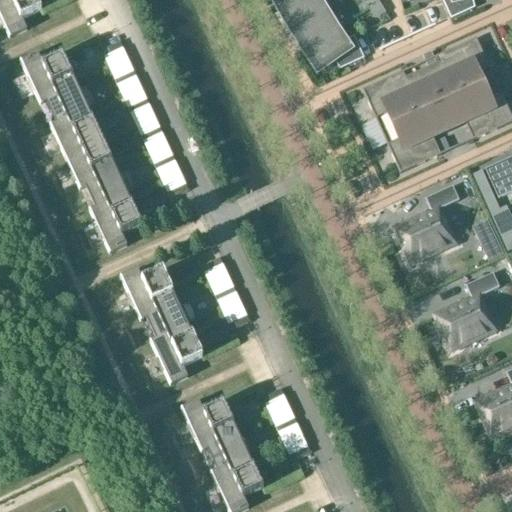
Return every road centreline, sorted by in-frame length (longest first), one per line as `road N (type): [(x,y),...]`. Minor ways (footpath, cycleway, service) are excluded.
road 1 (residential): [(216,222),(351,511)]
road 2 (residential): [(463,505),(334,223)]
road 3 (residential): [(280,110),(511,4)]
road 4 (residential): [(113,0),(216,222)]
road 5 (residential): [(334,223),(511,142)]
road 6 (residential): [(280,110),(229,0)]
